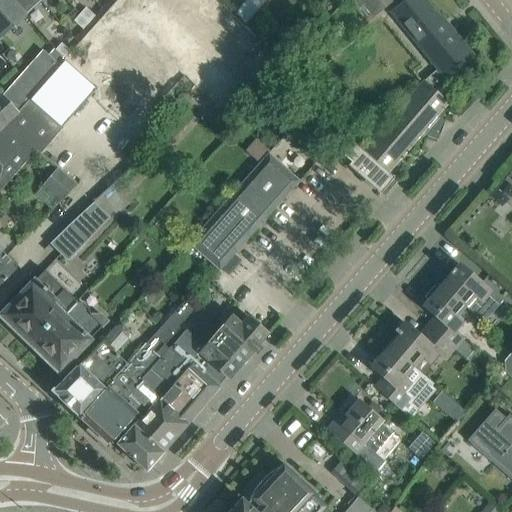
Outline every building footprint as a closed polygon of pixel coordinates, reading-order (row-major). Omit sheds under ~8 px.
[(0,36),(24,15),(10,0),(0,0),(0,37),(0,36)] [(25,16),(42,0),(10,0),(24,15),(25,16)] [(350,0),(348,2),(366,22),(392,0),(350,0)] [(461,42),(450,28),(447,31),(442,24),(443,23),(424,0),(407,0),(392,13),(440,71),(444,76),(446,78),(473,56),(471,55),(470,55),(460,43),(461,42)] [(247,3),(236,15),(247,25),(258,13),(247,3)] [(86,10),(81,16),(90,24),(95,18),(86,10)] [(117,10),(84,47),(145,104),(179,68),(172,61),(175,57),(158,41),(155,45),(142,33),(145,29),(128,13),(125,17),(117,10)] [(90,24),(81,16),(75,21),(84,30),(90,24)] [(239,28),(214,55),(239,78),(251,89),(262,77),(250,65),(263,51),(239,28)] [(57,50),(66,58),(71,52),(62,44),(57,50)] [(214,55),(191,81),(228,115),(239,102),(226,91),(239,78),(214,55)] [(42,81),(29,70),(13,89),(25,100),(42,81)] [(440,71),(424,84),(430,89),(432,87),(433,87),(442,79),(444,76),(440,71)] [(387,172),(426,126),(424,125),(432,116),(434,117),(446,103),(430,89),(424,84),(364,152),(387,172)] [(320,93),(311,104),(339,130),(349,120),(320,93)] [(0,128),(17,112),(1,95),(0,96),(0,128)] [(0,189),(35,150),(39,154),(61,129),(29,99),(17,112),(6,124),(0,129),(0,189)] [(142,138),(137,159),(150,162),(155,141),(142,138)] [(255,141),(244,154),(257,166),(268,153),(255,141)] [(380,194),(394,178),(387,172),(364,152),(350,141),(337,157),(380,194)] [(219,271),(294,187),(300,181),(268,153),(257,166),(188,243),(219,271)] [(62,201),(78,184),(60,168),(44,185),(62,201)] [(93,203),(70,224),(87,240),(109,218),(93,203)] [(17,264),(2,250),(0,247),(0,285),(16,269),(16,266),(17,264)] [(234,255),(222,269),(228,275),(241,261),(234,255)] [(447,271),(436,283),(465,307),(482,323),(501,302),(490,291),(474,277),(459,264),(454,269),(453,268),(449,273),(447,271)] [(33,346),(77,302),(44,270),(1,315),(22,336),(22,339),(29,346),(32,345),(33,346)] [(428,300),(423,307),(441,322),(433,331),(427,325),(426,326),(432,332),(453,349),(465,359),(473,349),(462,340),(454,333),(463,323),(455,317),(465,307),(436,283),(425,297),(428,300)] [(73,357),(108,320),(101,314),(91,315),(77,302),(33,346),(36,348),(35,352),(42,358),(45,357),(59,371),(73,357)] [(158,397),(183,371),(192,360),(204,345),(186,330),(170,348),(169,348),(160,358),(157,355),(156,353),(172,335),(170,333),(187,315),(185,314),(189,309),(182,303),(169,318),(126,367),(80,418),(109,445),(115,438),(132,419),(137,423),(158,397)] [(243,363),(266,336),(268,334),(248,316),(241,324),(231,315),(198,353),(227,378),(241,361),(243,363)] [(453,349),(432,332),(425,340),(404,322),(397,330),(396,328),(393,331),(398,335),(388,346),(423,376),(441,356),(444,359),(453,349)] [(80,418),(126,367),(114,356),(127,343),(129,334),(123,328),(114,331),(101,344),(101,343),(76,369),(74,368),(52,391),(80,418)] [(433,384),(423,376),(388,346),(371,367),(382,377),(375,386),(390,399),(410,418),(435,391),(431,387),(433,384)] [(187,424),(219,386),(192,360),(183,371),(158,397),(137,423),(117,444),(146,471),(187,424)] [(394,434),(384,426),(381,423),(383,420),(359,399),(345,415),(342,412),(335,420),(326,429),(358,456),(366,447),(376,455),(394,434)] [(451,399),(442,410),(456,421),(465,410),(451,399)] [(495,408),(467,440),(511,480),(511,416),(509,414),(505,418),(495,408)] [(265,476),(263,478),(268,482),(247,504),(241,499),(229,511),(321,511),(327,507),(284,466),(285,465),(284,464),(277,467),(271,471),(265,476)] [(373,511),(374,511),(358,498),(357,499),(345,511),(373,511)] [(499,511),(489,503),(481,511),(499,511)]
